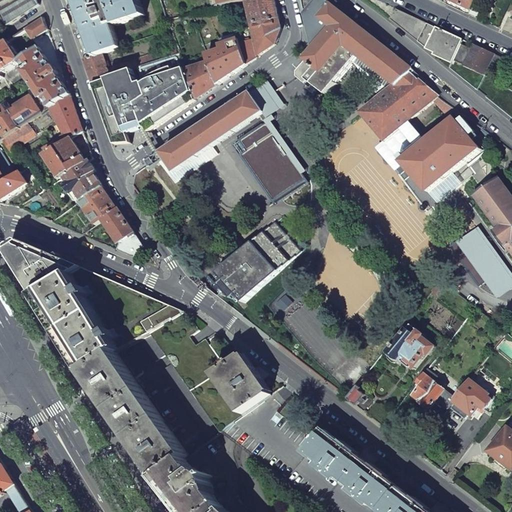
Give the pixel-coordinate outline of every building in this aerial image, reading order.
[(0,0),(0,13),(8,26),(40,5),(38,0),(0,0)] [(74,0),(82,20),(95,57),(103,54),(121,47),(113,25),(117,24),(117,25),(146,15),(139,0),(74,0)] [(248,0),(247,0),(253,24),(279,18),(275,0),(248,0)] [(321,19),(323,17),(333,5),(327,1),(326,0),(314,0),(304,14),(312,45),(316,48),(319,45),(314,42),(328,24),(321,19)] [(475,0),(449,0),(456,3),(471,10),(473,6),(475,0)] [(412,72),(414,70),(333,5),(323,17),(321,19),(328,24),(314,42),(319,45),(316,48),(300,70),(298,72),(298,77),(307,84),(310,80),(329,95),(354,64),(341,54),(347,45),(360,56),(392,81),(388,86),(392,89),(412,72)] [(481,9),(473,6),(471,10),(469,15),(477,18),(481,9)] [(450,34),(397,10),(391,20),(421,44),(429,50),(437,55),(436,57),(453,65),(452,69),(480,91),(486,76),(465,67),(473,50),(462,45),(464,41),(450,34)] [(8,26),(0,13),(0,48),(10,42),(15,38),(8,26)] [(511,18),(509,17),(502,30),(506,32),(511,34),(511,18)] [(279,18),(253,24),(260,56),(277,45),(282,29),(279,18)] [(49,30),(45,19),(27,30),(34,40),(45,33),(46,34),(48,32),(47,31),(49,30)] [(222,50),(208,56),(210,62),(219,85),(239,71),(247,65),(240,44),(238,39),(221,46),(222,50)] [(251,40),(240,44),(247,65),(255,60),(258,58),(251,40)] [(22,60),(10,42),(0,48),(0,76),(22,62),(23,61),(22,60)] [(354,64),(360,56),(347,45),(341,54),(354,64)] [(134,61),(109,70),(112,78),(181,53),(178,46),(141,59),(140,54),(133,57),(134,61)] [(485,50),(475,46),(473,50),(465,67),(486,76),(493,60),(496,55),(485,50)] [(54,68),(41,47),(22,60),(23,61),(22,62),(27,71),(26,72),(39,91),(45,99),(46,98),(52,108),(72,95),(59,75),(60,73),(58,70),(57,68),(54,67),(54,68)] [(181,53),(112,78),(94,84),(116,145),(132,144),(129,134),(147,128),(150,133),(151,133),(198,100),(187,70),(181,53)] [(95,57),(86,60),(93,80),(94,84),(112,78),(109,70),(103,54),(95,57)] [(493,60),(511,69),(511,63),(498,57),(496,55),(493,60)] [(210,62),(187,70),(198,100),(213,89),(219,85),(210,62)] [(438,96),(412,72),(392,89),(363,114),(388,142),(434,100),(438,96)] [(486,76),(480,91),(495,103),(505,87),(486,76)] [(271,81),(259,88),(273,108),(276,113),(288,106),(278,91),(271,81)] [(495,103),(511,117),(511,91),(505,87),(495,103)] [(259,88),(165,154),(178,174),(258,118),(261,116),(273,108),(259,88)] [(52,108),(46,98),(45,99),(39,91),(33,96),(44,113),(48,111),(52,108)] [(78,112),(72,95),(52,108),(57,117),(58,119),(60,124),(67,136),(69,141),(73,139),(84,131),(78,112)] [(44,113),(33,96),(14,108),(11,103),(8,105),(8,104),(1,109),(0,107),(0,128),(7,138),(35,119),(44,113)] [(445,103),(438,96),(434,100),(449,116),(456,110),(445,103)] [(48,111),(53,119),(57,117),(52,108),(48,111)] [(261,116),(258,118),(260,121),(245,130),(269,165),(287,153),(261,116)] [(43,131),(35,119),(7,138),(3,140),(11,152),(43,131)] [(464,119),(459,123),(456,120),(405,164),(431,193),(482,149),(471,137),(476,133),(464,119)] [(55,127),(62,139),(67,136),(60,124),(55,127)] [(57,142),(56,141),(44,149),(48,155),(69,141),(67,136),(62,139),(57,142)] [(88,162),(73,139),(69,141),(48,155),(64,179),(65,178),(88,162)] [(0,167),(7,178),(11,175),(13,179),(17,177),(0,150),(0,167)] [(92,164),(91,161),(88,162),(65,178),(70,184),(68,186),(80,204),(81,203),(104,187),(95,173),(97,171),(92,164)] [(0,187),(13,179),(11,175),(7,178),(0,167),(0,187)] [(29,184),(22,173),(17,177),(13,179),(0,187),(0,203),(0,204),(15,194),(29,184)] [(511,255),(511,195),(504,185),(503,186),(499,180),(502,178),(500,177),(474,197),(498,229),(495,232),(511,255)] [(111,197),(104,187),(81,203),(95,222),(93,224),(95,227),(105,220),(120,210),(111,197)] [(48,205),(40,195),(38,196),(20,208),(41,217),(48,205)] [(136,233),(120,210),(105,220),(121,244),(136,233)] [(302,252),(276,222),(271,227),(296,256),(302,252)] [(271,227),(219,274),(221,277),(220,279),(221,280),(219,283),(224,289),(222,291),(224,295),(228,298),(230,296),(236,303),(239,299),(241,301),(242,299),(245,303),(296,256),(271,227)] [(144,246),(136,233),(121,244),(118,250),(135,258),(144,246)] [(84,268),(25,242),(12,251),(29,278),(40,296),(44,293),(72,276),(84,268)] [(511,283),(511,273),(489,242),(473,253),(501,291),(503,290),(506,287),(511,283)] [(84,268),(72,276),(83,292),(88,289),(92,296),(87,299),(109,335),(114,332),(119,339),(114,342),(119,351),(139,340),(151,333),(144,323),(171,306),(84,268)] [(451,273),(441,281),(454,290),(460,285),(451,273)] [(44,293),(40,296),(82,362),(87,371),(117,352),(119,351),(114,342),(119,339),(114,332),(109,335),(87,299),(92,296),(88,289),(83,292),(72,276),(44,293)] [(511,283),(506,287),(503,290),(501,291),(505,296),(511,290),(511,283)] [(171,306),(144,323),(151,333),(186,312),(185,312),(171,306)] [(186,312),(151,333),(166,354),(172,363),(192,392),(215,375),(226,368),(211,345),(206,339),(197,345),(190,337),(200,330),(188,313),(186,312)] [(33,332),(29,324),(27,325),(25,326),(30,334),(33,332)] [(409,330),(390,353),(392,354),(389,356),(390,360),(395,364),(397,363),(401,366),(404,363),(413,370),(414,369),(416,370),(428,354),(430,356),(437,348),(425,338),(426,336),(413,326),(409,330)] [(151,333),(139,340),(154,362),(166,354),(151,333)] [(117,352),(87,371),(102,392),(116,413),(149,459),(161,478),(186,459),(189,457),(117,352)] [(226,368),(215,375),(244,416),(251,411),(272,395),(262,381),(244,355),(234,362),(232,360),(227,364),(228,366),(226,368)] [(172,363),(161,371),(208,437),(219,429),(192,392),(172,363)] [(443,380),(429,369),(419,382),(423,386),(416,396),(423,402),(422,403),(431,410),(438,400),(449,409),(455,402),(457,398),(439,385),(443,380)] [(491,395),(472,380),(457,398),(455,402),(457,404),(453,409),(467,419),(471,414),(474,417),(482,407),(485,410),(493,400),(489,397),(491,395)] [(362,389),(359,387),(349,399),(358,405),(366,395),(361,391),(362,389)] [(266,423),(307,455),(309,453),(316,443),(313,441),(323,428),(326,430),(332,423),(293,393),(266,423)] [(374,399),(367,394),(366,395),(358,405),(365,411),(368,408),(370,408),(375,402),(374,399)] [(395,413),(384,404),(378,403),(369,414),(377,420),(385,426),(395,413)] [(244,416),(221,433),(286,482),(307,455),(266,423),(251,411),(244,416)] [(511,429),(509,427),(490,452),(511,468),(511,429)] [(313,441),(316,443),(326,430),(323,428),(313,441)] [(402,489),(326,430),(316,443),(309,453),(323,464),(321,465),(341,480),(342,479),(355,489),(354,490),(373,505),(374,504),(384,511),(402,489)] [(425,440),(412,431),(408,436),(404,442),(416,451),(425,440)] [(452,458),(427,438),(425,440),(416,451),(429,461),(442,471),(452,458)] [(323,464),(309,453),(307,455),(286,482),(324,511),(384,511),(374,504),(373,505),(354,490),(355,489),(342,479),(341,480),(321,465),(323,464)] [(198,474),(186,459),(161,478),(179,500),(187,511),(227,511),(211,490),(214,488),(211,479),(213,477),(212,475),(209,477),(201,472),(198,474)] [(56,473),(50,464),(46,467),(52,476),(54,474),(56,473)] [(0,468),(0,488),(3,493),(9,490),(17,485),(5,465),(0,468)] [(489,489),(476,480),(467,491),(480,501),(484,495),(489,489)] [(17,485),(9,490),(21,511),(34,511),(25,497),(17,485)] [(431,511),(402,489),(384,511),(431,511)]
